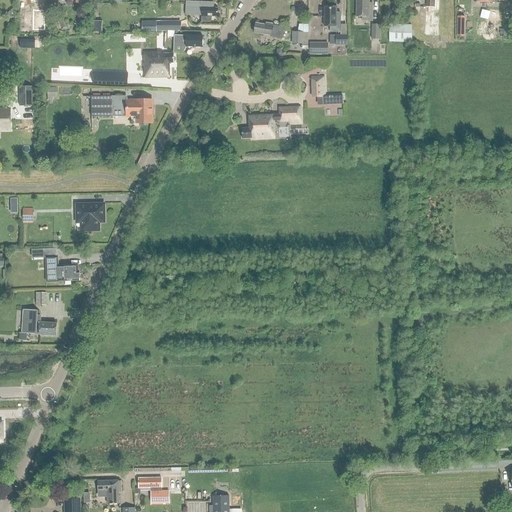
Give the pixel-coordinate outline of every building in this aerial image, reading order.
[(369,2),(369,0),(356,0),(357,16),(362,16),(362,20),(372,20),(372,2),(369,2)] [(425,0),(425,36),(439,36),(439,0),(425,0)] [(186,15),(202,16),(202,22),(209,23),(211,22),(211,21),(211,17),(217,17),(218,9),(213,9),(214,4),(203,3),(186,2),(186,15)] [(336,11),(336,5),(324,5),(324,26),(332,26),(332,31),(340,31),(340,11),(336,11)] [(511,6),(500,7),(500,29),(511,28),(511,6)] [(44,9),(33,9),(32,31),(44,31),(44,9)] [(65,27),(62,19),(57,21),(60,29),(65,27)] [(181,31),(181,21),(147,21),(147,33),(156,33),(156,32),(181,31)] [(273,24),(265,23),(265,25),(255,23),(253,32),(270,35),(270,36),(282,38),(284,27),(273,25),(273,24)] [(102,24),(92,24),(92,32),(102,32),(102,24)] [(380,38),(380,24),(372,24),(372,38),(380,38)] [(412,24),(389,24),(389,41),(412,41),(412,24)] [(293,32),(293,44),(303,44),(303,46),(308,46),(308,32),(303,32),(293,32)] [(348,34),(336,35),(336,45),(348,45),(348,34)] [(187,35),(174,35),(174,51),(184,52),(184,46),(203,47),(203,36),(187,35)] [(20,48),(33,49),(33,40),(20,40),(20,48)] [(309,55),(328,55),(328,43),(309,43),(309,55)] [(107,61),(132,61),(132,48),(106,49),(107,61)] [(163,54),(163,52),(144,53),(145,70),(146,70),(146,78),(170,77),(169,63),(174,63),(174,54),(163,54)] [(102,85),(119,86),(119,74),(112,74),(102,73),(102,85)] [(324,77),(312,77),(312,97),(327,97),(328,104),(343,104),(342,96),(324,97),(324,77)] [(32,87),(19,87),(20,106),(32,106),(32,87)] [(58,98),(57,87),(47,87),(47,100),(53,100),(53,98),(58,98)] [(91,96),(91,107),(98,107),(98,116),(127,117),(136,117),(136,123),(152,123),(152,101),(127,101),(124,96),(91,96)] [(274,115),(274,114),(248,115),(248,124),(250,124),(250,128),(242,128),(242,138),(252,137),(252,138),(271,137),(271,128),(274,128),(273,120),(280,120),(280,121),(280,118),(288,118),(288,121),(301,120),(300,107),(279,108),(280,114),(274,115)] [(9,110),(0,109),(0,129),(9,130),(9,110)] [(103,221),(103,205),(77,205),(77,222),(81,222),(82,230),(98,230),(98,221),(103,221)] [(33,209),(29,209),(22,209),(22,223),(33,223),(33,213),(33,209)] [(59,281),(63,281),(80,280),(79,272),(78,272),(78,265),(58,265),(58,257),(46,257),(47,282),(59,282),(59,281)] [(47,292),(36,292),(37,304),(47,304),(47,292)] [(27,340),(27,333),(38,334),(38,333),(36,333),(36,332),(40,333),(40,334),(41,334),(42,335),(44,336),(46,334),(56,335),(57,323),(41,322),(41,315),(37,315),(37,310),(40,310),(25,309),(25,310),(24,332),(21,332),(21,340),(29,341),(29,340),(27,340)] [(151,478),(139,478),(139,488),(151,488),(151,503),(168,503),(168,492),(161,492),(161,478),(151,478)] [(120,480),(98,481),(98,490),(99,490),(99,496),(107,496),(107,504),(118,503),(118,490),(120,490),(120,488),(121,488),(120,480)] [(228,509),(228,497),(212,497),(212,511),(241,511),(241,509),(228,509)] [(79,511),(79,499),(65,499),(64,511),(79,511)]
